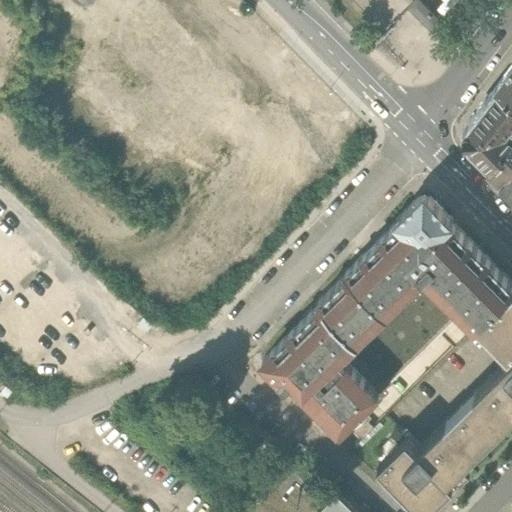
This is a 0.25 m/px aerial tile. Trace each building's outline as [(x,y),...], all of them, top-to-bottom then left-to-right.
[(495,87),(511,99),(511,64),(510,67),(495,87)] [(468,144),(488,165),(511,141),(511,99),(495,87),(488,96),(467,124),(467,134),(468,144)] [(511,141),(488,165),(511,186),(511,187),(511,141)] [(478,325),(511,291),(511,281),(502,272),(482,252),(459,228),(450,220),(452,218),(435,201),(434,202),(424,202),(416,202),(414,201),(404,211),(406,213),(387,231),(366,253),(345,273),(346,274),(318,302),(319,304),(262,361),(284,384),(287,381),(340,434),(359,415),(380,395),(342,357),(386,313),(385,312),(424,274),(476,326),(478,325)] [(511,291),(478,325),(497,344),(510,357),(417,449),(407,438),(378,467),(423,511),(425,511),(439,499),(453,485),(447,479),(511,414),(511,291)] [(370,458),(378,466),(396,447),(388,439),(370,458)] [(361,511),(338,489),(316,511),(361,511)]
